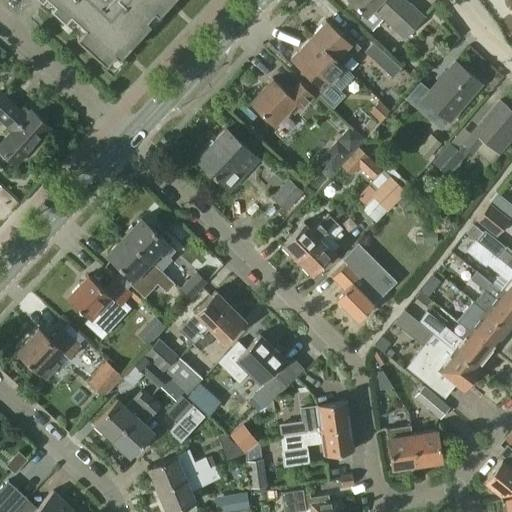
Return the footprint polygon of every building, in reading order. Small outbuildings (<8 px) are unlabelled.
[(44,0),(64,18),(70,12),(83,26),(76,34),(105,61),(114,51),(119,55),(168,0),(44,0)] [(350,0),(364,13),(359,18),(371,29),(383,16),(405,37),(424,16),(411,4),(410,6),(403,0),(350,0)] [(312,36),(343,65),(360,47),(350,38),(347,41),(326,21),(312,36)] [(297,52),(289,60),(321,90),(326,85),(337,73),(346,82),(353,75),(344,66),(343,66),(343,65),(312,36),(297,52)] [(364,51),(392,77),(400,67),(372,42),(364,51)] [(451,119),(482,83),(456,61),(425,97),(451,119)] [(298,81),(288,92),(272,78),(251,101),(274,123),(288,108),(293,113),(312,94),(298,81)] [(50,128),(31,110),(30,112),(24,106),(21,109),(0,90),(0,120),(12,131),(0,143),(0,148),(16,164),(50,128)] [(332,107),(361,133),(365,137),(378,123),(344,93),(332,107)] [(507,143),(511,136),(511,132),(511,130),(511,110),(501,100),(467,140),(463,145),(469,150),(472,153),(476,148),(484,139),(499,152),(507,143)] [(246,163),(253,155),(243,145),(244,145),(225,127),(196,158),(215,176),(216,175),(231,189),(242,177),(227,163),(236,153),(246,163)] [(342,136),(342,141),(337,141),(320,159),(331,169),(360,139),(349,129),(342,136)] [(430,133),(416,149),(428,159),(442,143),(430,133)] [(469,150),(463,145),(458,150),(449,142),(431,162),(446,175),(469,150)] [(358,146),(345,161),(355,170),(359,166),(371,177),(380,167),(358,146)] [(369,184),(357,196),(366,205),(374,197),(388,210),(406,191),(389,175),(375,190),(369,184)] [(290,179),(273,197),(286,209),(303,191),(290,179)] [(511,204),(497,193),(490,202),(510,218),(509,219),(511,221),(511,204)] [(489,202),(476,219),(476,220),(495,235),(508,219),(508,218),(489,202)] [(297,259),(335,220),(328,213),(311,229),(304,222),(282,244),(297,259)] [(125,235),(124,236),(160,270),(171,258),(168,256),(174,250),(169,245),(170,244),(141,218),(133,226),(132,225),(125,232),(127,233),(125,235)] [(333,253),(332,251),(338,245),(332,238),(342,228),(335,220),(297,259),(312,274),(333,253)] [(124,236),(107,254),(133,277),(143,286),(151,277),(166,291),(173,283),(160,270),(124,236)] [(485,266),(487,264),(494,255),(487,250),(487,249),(485,247),(475,239),(474,240),(466,251),(485,266)] [(346,263),(332,277),(344,289),(336,298),(357,319),(374,303),(373,302),(385,290),(375,279),(384,270),(358,244),(344,258),(343,260),(346,263)] [(511,250),(506,246),(497,257),(511,268),(511,250)] [(511,268),(497,257),(494,255),(487,264),(509,281),(501,291),(500,292),(511,301),(511,268)] [(180,287),(179,288),(183,292),(190,298),(206,280),(196,270),(180,287)] [(511,301),(500,292),(501,291),(476,272),(471,278),(484,289),(474,302),(508,329),(511,323),(511,301)] [(114,277),(103,288),(89,274),(68,296),(90,317),(99,307),(109,316),(131,293),(114,277)] [(194,313),(179,329),(193,343),(230,304),(216,290),(194,313)] [(472,301),(456,320),(469,331),(492,348),(508,329),(474,302),(472,301)] [(223,343),(245,319),(230,304),(193,343),(200,349),(215,334),(223,343)] [(492,348),(469,331),(462,339),(427,311),(418,321),(433,333),(456,351),(457,351),(479,370),(480,369),(478,367),(492,348)] [(157,316),(140,329),(148,340),(166,327),(157,316)] [(17,351),(39,371),(46,378),(59,364),(52,357),(60,348),(69,357),(80,345),(60,327),(50,338),(39,328),(17,351)] [(270,372),(269,371),(283,357),(259,333),(245,348),(238,341),(218,362),(238,382),(248,371),(260,382),(270,372)] [(433,333),(405,367),(430,386),(441,373),(463,391),(479,370),(457,351),(456,351),(433,333)] [(178,354),(157,337),(144,353),(163,371),(178,354)] [(134,364),(159,386),(167,377),(168,376),(164,372),(163,371),(144,353),(134,364)] [(178,357),(164,372),(168,376),(167,377),(187,394),(198,382),(202,377),(178,357)] [(105,361),(87,381),(104,396),(122,375),(105,361)] [(382,371),(377,371),(380,390),(393,387),(382,371)] [(273,377),(253,394),(263,406),(285,387),(288,384),(277,373),(273,377)] [(199,384),(188,395),(198,404),(208,393),(199,384)] [(449,407),(424,385),(414,396),(440,418),(449,407)] [(96,423),(113,439),(152,397),(143,390),(141,392),(139,390),(126,404),(119,397),(96,423)] [(181,395),(164,411),(174,421),(190,404),(181,395)] [(154,430),(145,422),(161,406),(152,397),(113,439),(132,456),(154,430)] [(298,433),(321,430),(350,425),(346,401),(317,405),(301,408),(303,421),(280,424),(282,436),(298,433)] [(193,404),(168,431),(178,439),(193,423),(195,426),(205,416),(193,404)] [(230,433),(247,452),(260,440),(243,421),(230,433)] [(411,424),(387,428),(388,437),(393,467),(418,463),(413,434),(411,424)] [(350,425),(321,430),(298,433),(298,434),(282,436),(280,436),(282,450),(306,447),(309,440),(322,438),(324,455),(353,450),(350,425)] [(413,434),(418,463),(442,459),(438,430),(413,434)] [(244,452),(236,444),(225,449),(229,458),(244,452)] [(496,456),(502,462),(485,483),(503,496),(502,498),(503,499),(511,488),(511,449),(506,444),(496,456)] [(176,455),(149,466),(159,489),(209,468),(205,459),(194,463),(188,449),(176,455)] [(252,489),(267,487),(262,460),(248,462),(252,489)] [(209,468),(159,489),(168,511),(169,511),(196,501),(190,488),(220,476),(215,465),(210,467),(210,468),(209,468)] [(15,511),(28,499),(7,480),(0,487),(0,511),(15,511)] [(505,511),(511,511),(511,488),(503,499),(505,511)] [(329,495),(310,497),(310,493),(304,494),(303,489),(281,493),(283,511),(297,511),(306,511),(305,507),(311,506),(311,511),(341,511),(340,499),(330,501),(329,495)] [(53,490),(37,507),(28,499),(15,511),(71,511),(66,507),(68,504),(53,490)] [(217,510),(249,506),(247,492),(216,495),(217,510)]
